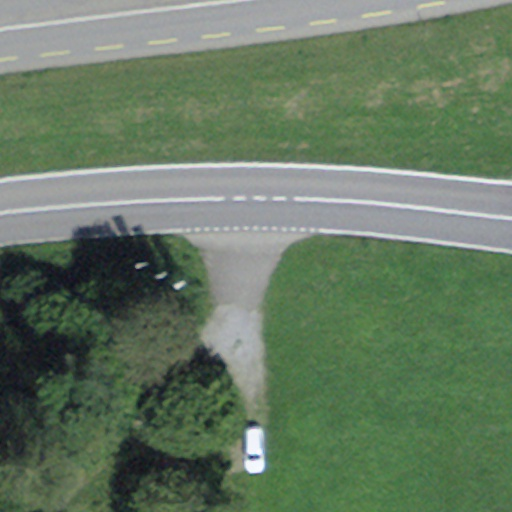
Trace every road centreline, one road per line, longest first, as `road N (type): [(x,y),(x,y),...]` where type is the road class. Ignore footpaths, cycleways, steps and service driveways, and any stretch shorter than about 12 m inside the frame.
road 1 (tertiary): [(511,217),(245,198),(0,213)]
road 2 (track): [(245,198),(242,279),(190,362),(64,511)]
road 3 (primary): [(25,21),(386,0)]
